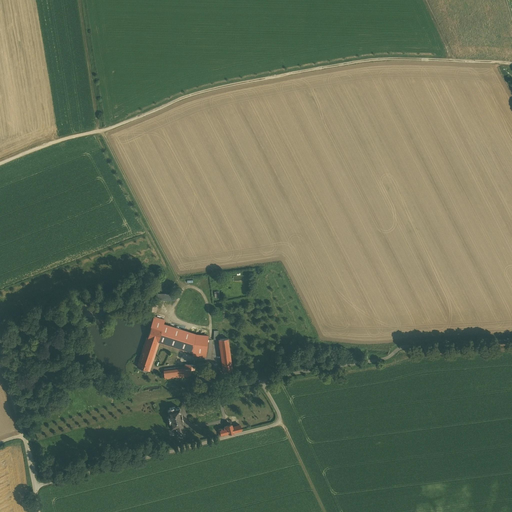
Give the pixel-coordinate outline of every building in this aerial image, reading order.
[(163,322),(154,319),(151,326),(161,329),(163,324),(163,322)] [(195,334),(163,324),(161,329),(157,341),(193,352),(206,353),(207,339),(194,340),(195,334)] [(151,326),(138,367),(148,370),(157,341),(161,329),(151,326)] [(228,338),(220,339),(224,371),(232,370),(228,338)] [(164,372),(164,378),(191,376),(190,370),(194,370),(194,365),(184,364),(184,370),(164,372)] [(177,407),(176,408),(175,409),(175,407),(169,408),(170,410),(168,410),(168,411),(167,411),(168,415),(169,415),(169,416),(167,416),(168,423),(170,422),(170,423),(171,427),(171,426),(171,428),(175,427),(177,436),(185,434),(182,420),(183,419),(181,413),(180,413),(180,410),(181,410),(180,408),(178,407),(177,407)] [(231,425),(225,426),(226,428),(218,430),(219,436),(241,430),(240,425),(232,427),(231,425)]
